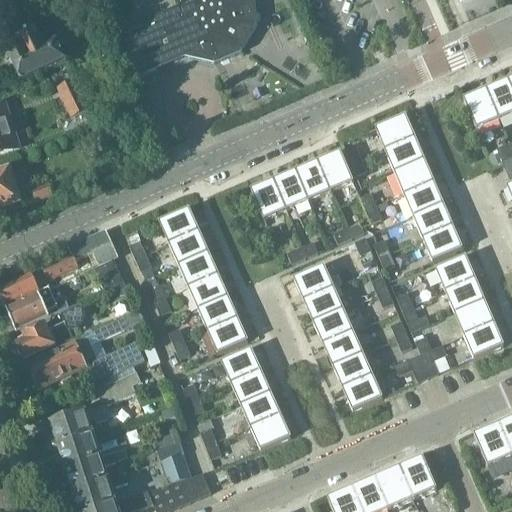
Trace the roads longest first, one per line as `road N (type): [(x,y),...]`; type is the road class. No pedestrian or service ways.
road 1 (residential): [(456,56),(0,252)]
road 2 (residential): [(292,488),(437,426)]
